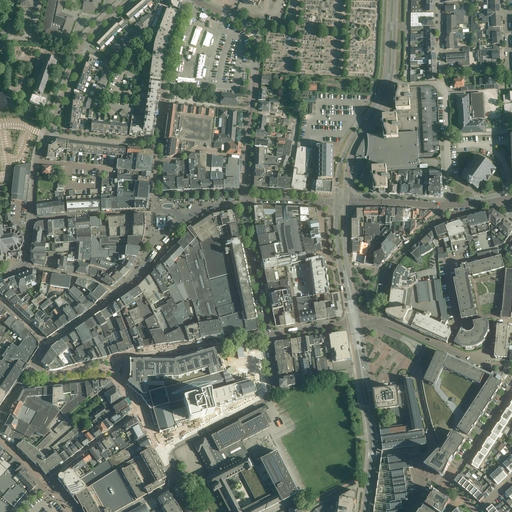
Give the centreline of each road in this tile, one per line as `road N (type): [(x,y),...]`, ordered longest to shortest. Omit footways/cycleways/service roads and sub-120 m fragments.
road 1 (residential): [(0,277),(25,260),(36,160),(81,43)]
road 2 (residential): [(177,480),(166,463),(169,448),(268,396),(266,336)]
road 3 (residential): [(247,156),(257,33),(196,0)]
road 4 (residential): [(381,322),(483,365),(511,369)]
road 5 (residential): [(266,336),(244,200)]
road 6 (residential): [(381,322),(387,270),(442,205)]
road 7 (residential): [(449,205),(442,82)]
